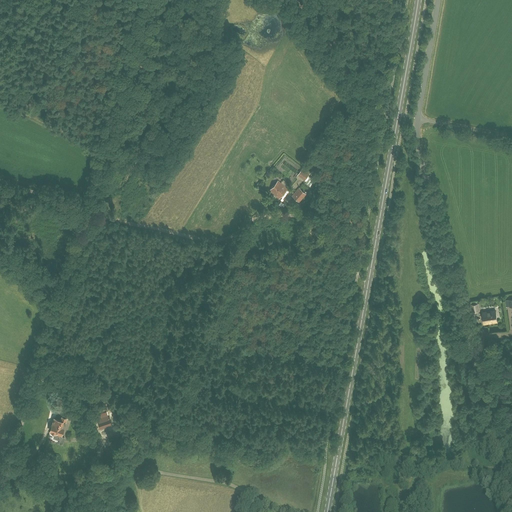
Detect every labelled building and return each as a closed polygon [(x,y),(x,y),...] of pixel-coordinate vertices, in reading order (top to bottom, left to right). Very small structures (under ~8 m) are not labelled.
[(287,189),(285,187),(278,180),(269,190),(279,199),(287,189)] [(305,191),(304,192),(299,188),(292,196),(299,202),(306,194),(307,193),(305,191)] [(472,312),(480,311),(479,303),(470,304),(472,312)] [(484,325),(488,324),(498,323),(496,310),(482,312),(484,325)] [(107,415),(98,419),(99,421),(98,421),(100,428),(111,424),(109,418),(108,418),(107,415)] [(67,418),(62,417),(61,420),(54,418),(50,431),(52,432),(51,433),(55,434),(54,438),(60,439),(58,444),(63,445),(65,437),(62,436),(62,435),(61,435),(67,418)]
